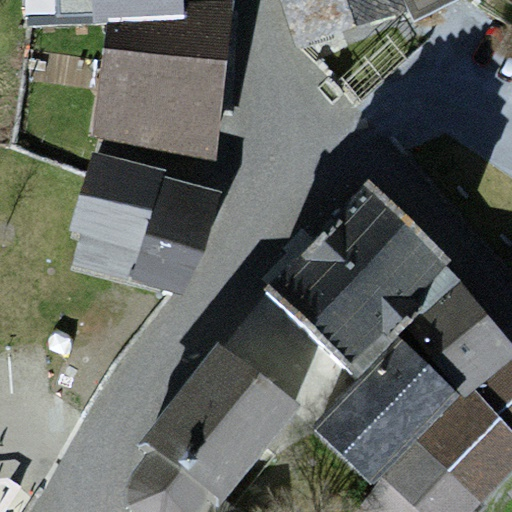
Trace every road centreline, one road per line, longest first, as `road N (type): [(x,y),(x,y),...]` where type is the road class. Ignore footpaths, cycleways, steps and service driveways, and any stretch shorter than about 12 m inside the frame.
road 1 (residential): [(331,137),(124,416),(102,454),(86,511)]
road 2 (residential): [(331,137),(363,149),(511,336)]
road 3 (residential): [(247,0),(265,57),(331,137)]
